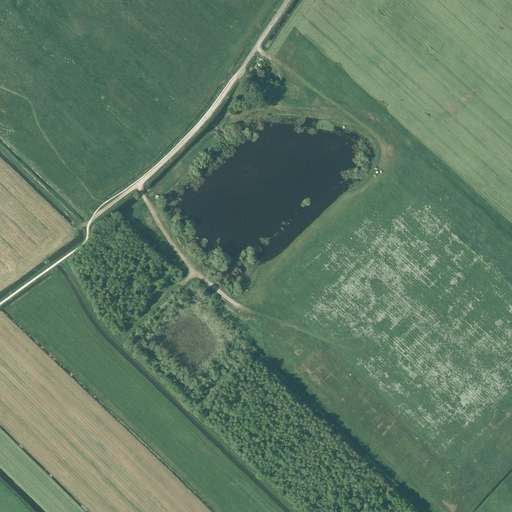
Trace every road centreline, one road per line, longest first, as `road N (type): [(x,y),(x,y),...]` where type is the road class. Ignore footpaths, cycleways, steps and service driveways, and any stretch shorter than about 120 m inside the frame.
road 1 (track): [(236,305),(169,242),(139,184),(194,132),(238,73)]
road 2 (track): [(139,184),(80,224),(0,148)]
